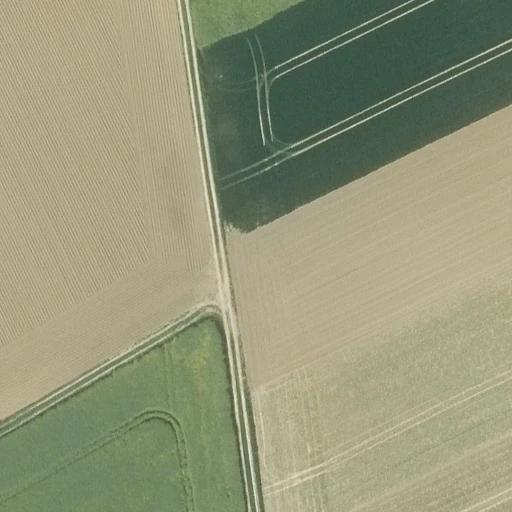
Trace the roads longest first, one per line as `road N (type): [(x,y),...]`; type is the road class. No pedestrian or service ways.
road 1 (track): [(258,511),(225,305),(0,430)]
road 2 (track): [(225,305),(181,0)]
